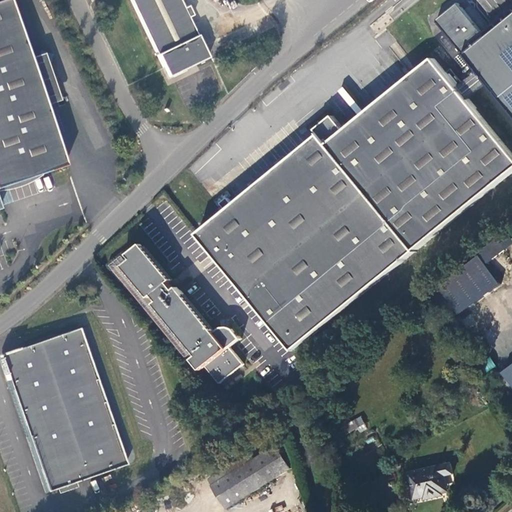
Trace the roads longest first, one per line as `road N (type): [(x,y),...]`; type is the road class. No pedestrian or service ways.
road 1 (unclassified): [(164,172),(358,0)]
road 2 (unclassified): [(0,326),(164,172)]
road 3 (unknown): [(191,148),(205,174),(232,166),(348,59)]
road 4 (unclassified): [(75,0),(164,172)]
road 5 (unknown): [(30,0),(101,156)]
road 6 (unknown): [(143,194),(234,312)]
